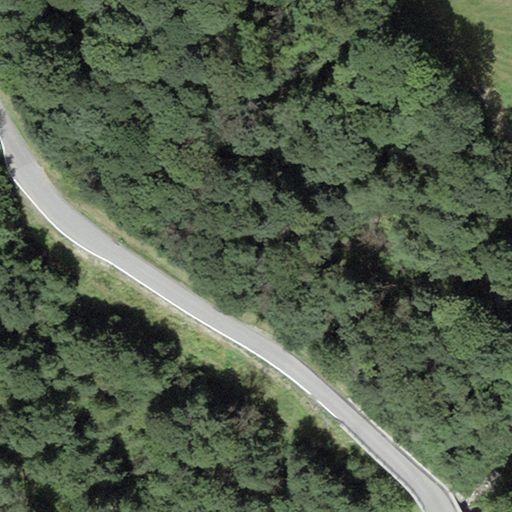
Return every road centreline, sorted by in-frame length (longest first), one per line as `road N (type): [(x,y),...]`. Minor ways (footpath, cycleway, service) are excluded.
road 1 (tertiary): [(438,511),(421,482),(322,392),(48,199),(0,110)]
road 2 (track): [(511,295),(396,257),(308,246),(271,220),(149,216),(48,199)]
